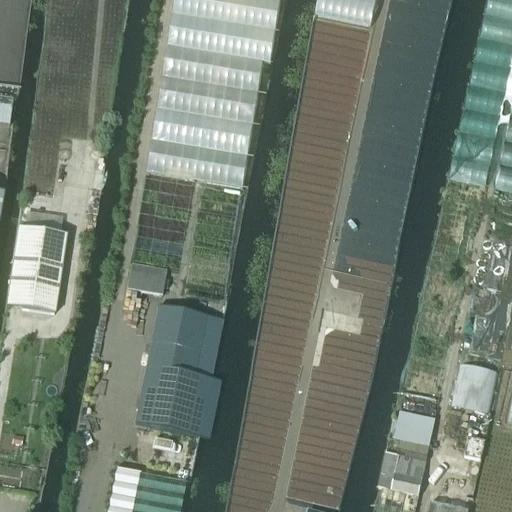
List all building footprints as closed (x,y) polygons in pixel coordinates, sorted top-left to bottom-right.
[(175,0),(147,177),(242,192),(263,66),(270,67),(281,0),(175,0)] [(0,127),(8,129),(12,101),(0,99),(0,127)] [(17,231),(6,310),(53,317),(65,238),(17,231)] [(165,273),(130,267),(125,293),(160,299),(165,273)] [(208,381),(193,378),(205,318),(158,309),(135,427),(196,439),(208,381)] [(319,368),(346,374),(365,378),(374,339),(359,336),(328,329),(319,368)] [(459,368),(450,409),(487,418),(497,376),(459,368)] [(386,455),(379,490),(380,491),(383,491),(418,500),(434,421),(429,421),(418,418),(399,414),(393,443),(400,444),(399,450),(397,458),(386,455)] [(468,442),(464,460),(480,464),(484,445),(468,442)] [(179,511),(185,485),(114,472),(106,511),(179,511)] [(383,491),(378,511),(415,511),(418,500),(383,491)]
